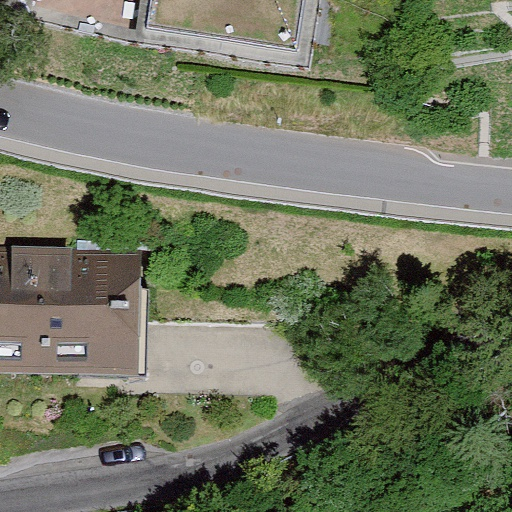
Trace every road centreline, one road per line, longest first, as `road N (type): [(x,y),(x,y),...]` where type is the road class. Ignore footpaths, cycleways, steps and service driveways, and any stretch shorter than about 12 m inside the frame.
road 1 (unclassified): [(0,503),(200,468),(511,326)]
road 2 (unclassified): [(511,193),(167,147),(0,114)]
